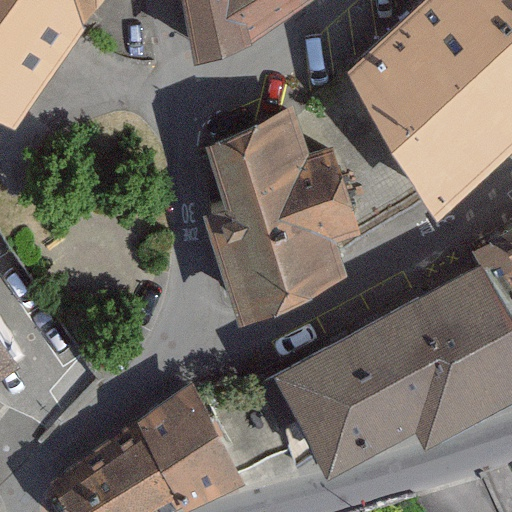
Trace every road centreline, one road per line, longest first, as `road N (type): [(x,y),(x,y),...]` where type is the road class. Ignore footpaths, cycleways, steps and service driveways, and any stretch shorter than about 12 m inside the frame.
road 1 (residential): [(511,169),(241,325),(191,329)]
road 2 (residential): [(157,0),(179,96),(191,329)]
road 3 (residential): [(261,511),(511,433)]
road 4 (residential): [(191,329),(26,472),(27,511)]
